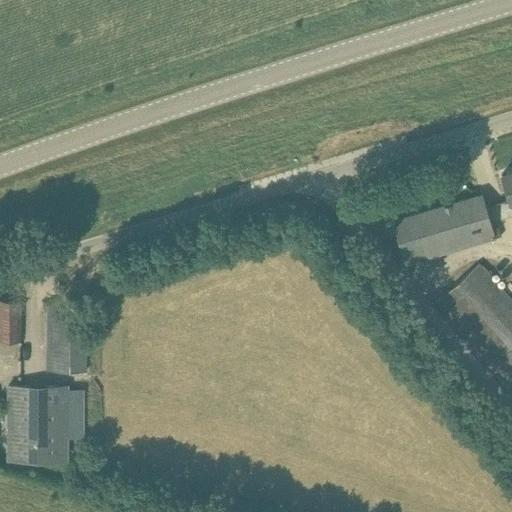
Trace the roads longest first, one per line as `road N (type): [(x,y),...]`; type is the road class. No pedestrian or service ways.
road 1 (unclassified): [(0,167),(511,4)]
road 2 (unclassified): [(0,274),(310,175)]
road 3 (unclassified): [(511,411),(310,175)]
road 4 (unclassified): [(511,115),(310,175)]
